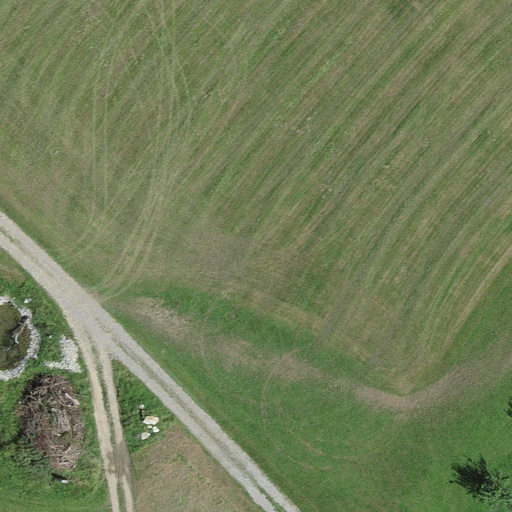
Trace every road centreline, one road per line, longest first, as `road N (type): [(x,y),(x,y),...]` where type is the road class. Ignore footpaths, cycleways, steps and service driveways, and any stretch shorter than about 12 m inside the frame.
road 1 (track): [(287,511),(0,228)]
road 2 (track): [(126,511),(123,454),(87,306)]
